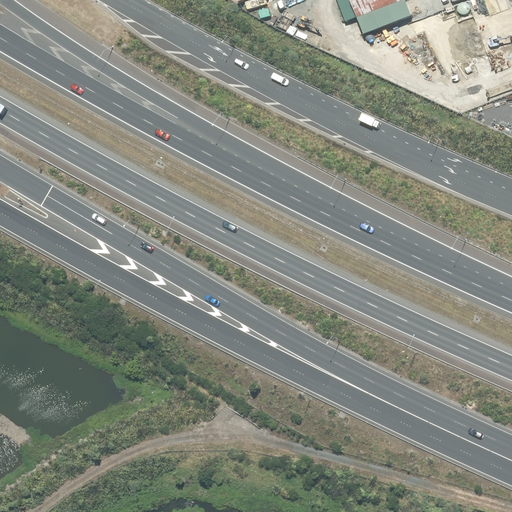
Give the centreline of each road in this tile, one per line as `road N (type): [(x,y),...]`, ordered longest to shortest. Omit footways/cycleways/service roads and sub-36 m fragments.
road 1 (motorway): [(4,0),(173,108),(511,297)]
road 2 (motorway): [(511,449),(315,353),(0,168)]
road 3 (trunk): [(511,473),(241,343),(0,212)]
road 4 (motorway): [(0,41),(381,244),(511,301)]
road 5 (motorway): [(511,369),(244,246),(0,114)]
road 6 (track): [(511,510),(279,445),(201,436),(88,469),(34,511)]
road 7 (trunk): [(122,0),(330,120),(511,202)]
